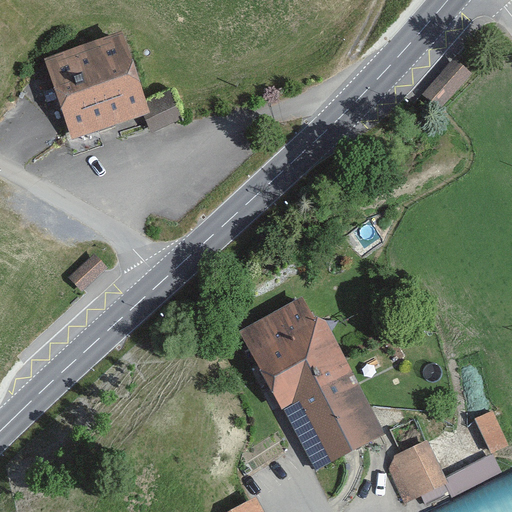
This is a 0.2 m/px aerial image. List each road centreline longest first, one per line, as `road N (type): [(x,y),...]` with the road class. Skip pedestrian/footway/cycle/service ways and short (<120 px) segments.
road 1 (secondary): [(447,0),(338,118),(165,278)]
road 2 (secondary): [(165,278),(0,431)]
road 3 (unclassified): [(165,278),(120,237),(0,166)]
